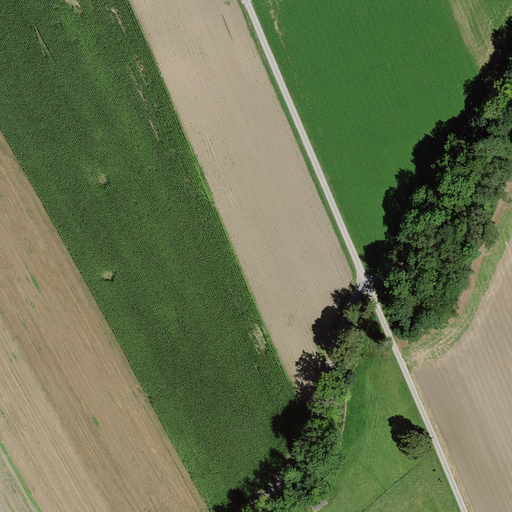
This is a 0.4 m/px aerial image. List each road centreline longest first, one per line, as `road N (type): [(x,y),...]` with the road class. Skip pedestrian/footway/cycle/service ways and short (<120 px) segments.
road 1 (track): [(462,511),(243,0)]
road 2 (track): [(234,511),(287,461),(316,403),(350,299),(393,257),(461,129),(511,64)]
